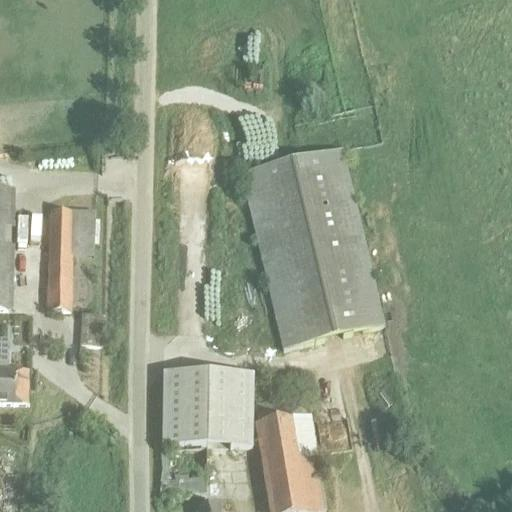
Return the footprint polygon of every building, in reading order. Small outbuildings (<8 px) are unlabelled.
[(242,43),(243,66),(259,64),(257,41),(242,43)] [(210,161),(213,141),(193,138),(190,158),(210,161)] [(342,158),(240,182),(282,359),(385,335),(342,158)] [(15,194),(0,194),(0,317),(13,318),(14,252),(11,252),(11,235),(15,235),(15,194)] [(72,261),(72,218),(49,217),(46,318),(70,319),(72,261)] [(72,218),(72,261),(92,263),(95,218),(72,218)] [(9,347),(0,346),(0,414),(23,415),(23,413),(29,413),(30,379),(8,379),(9,347)] [(253,382),(163,381),(162,455),(252,455),(253,382)] [(324,511),(307,402),(255,412),(262,460),(271,511),(324,511)] [(179,459),(162,459),(161,505),(206,505),(206,488),(192,489),(192,487),(187,487),(188,477),(179,477),(179,459)]
